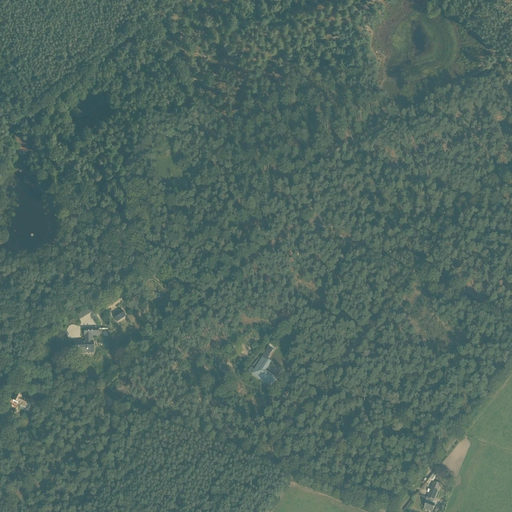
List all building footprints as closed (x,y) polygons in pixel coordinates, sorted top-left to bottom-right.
[(35,140),(23,139),(23,138),(22,138),(22,135),(18,134),(18,139),(19,139),(19,148),(24,148),(33,148),(33,144),(38,145),(38,142),(39,137),(35,137),(35,140)] [(51,160),(54,157),(47,152),(45,155),(51,160)] [(102,217),(112,210),(108,203),(97,210),(102,217)] [(109,226),(118,220),(113,213),(104,219),(109,226)] [(170,291),(179,286),(176,281),(168,286),(170,291)] [(121,311),(113,316),(117,322),(125,317),(121,311)] [(84,342),(73,343),(74,353),(93,353),(93,342),(91,342),(91,340),(91,335),(91,333),(92,333),(92,332),(91,332),(91,331),(91,330),(91,329),(88,329),(84,329),(84,333),(84,335),(84,336),(85,336),(85,342),(84,342)] [(262,358),(266,361),(267,360),(272,352),(268,349),(262,358)] [(266,361),(262,358),(252,374),(271,387),(274,383),(277,379),(268,373),(267,369),(271,363),(267,360),(266,361)] [(0,391),(1,393),(6,390),(10,387),(6,381),(0,385),(0,391)] [(28,410),(32,403),(21,398),(21,397),(16,395),(14,399),(12,402),(20,406),(24,408),(28,410)] [(427,503),(424,509),(425,509),(425,510),(427,511),(428,511),(431,511),(432,511),(434,508),(437,502),(435,501),(441,486),(433,482),(431,489),(427,498),(425,502),(427,503)]
